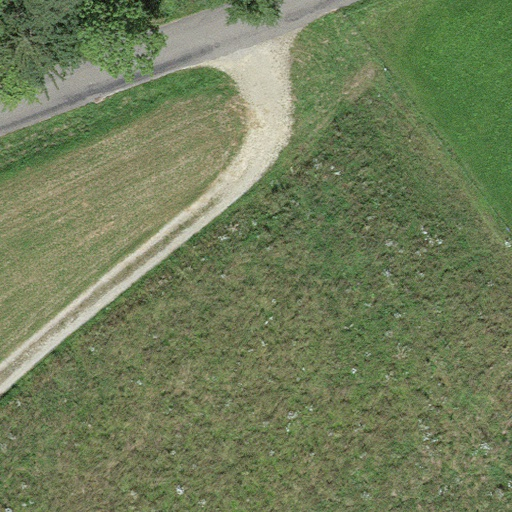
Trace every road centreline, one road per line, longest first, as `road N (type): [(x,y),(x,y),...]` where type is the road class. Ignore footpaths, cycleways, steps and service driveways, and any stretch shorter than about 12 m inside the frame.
road 1 (track): [(0,383),(179,233),(247,157),(283,101),(255,17)]
road 2 (unclassified): [(300,0),(0,111)]
